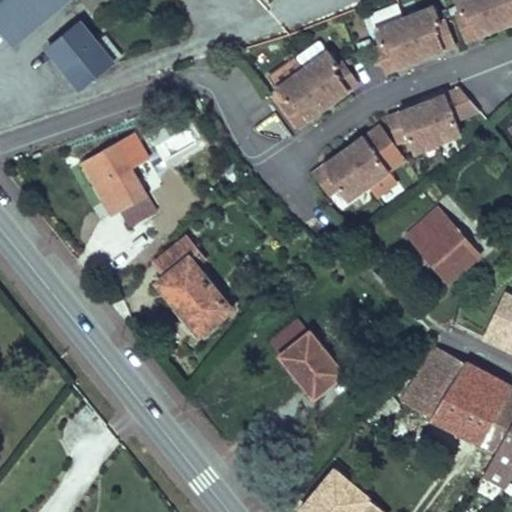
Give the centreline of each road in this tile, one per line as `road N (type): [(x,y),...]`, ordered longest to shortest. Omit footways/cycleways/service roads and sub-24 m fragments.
road 1 (residential): [(0,147),(203,78),(223,94),(253,147),(289,158),(384,93),(511,44)]
road 2 (primary): [(227,511),(0,228)]
